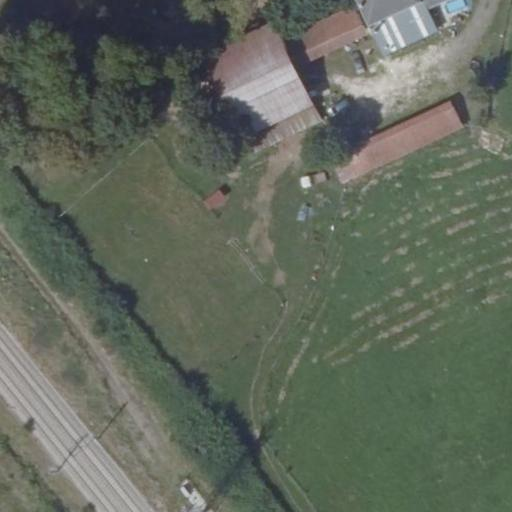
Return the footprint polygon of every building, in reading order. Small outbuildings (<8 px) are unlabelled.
[(360,0),(372,24),(422,2),(421,0),(360,0)] [(421,0),(422,2),(425,8),(443,0),(421,0)] [(371,28),(363,12),(285,49),(292,66),(371,28)] [(298,78),(377,41),(371,28),(292,66),(298,78)] [(210,68),(250,153),(317,119),(298,78),(292,66),(285,49),(278,34),(210,68)] [(452,108),(358,148),(371,174),(463,134),(452,108)]
